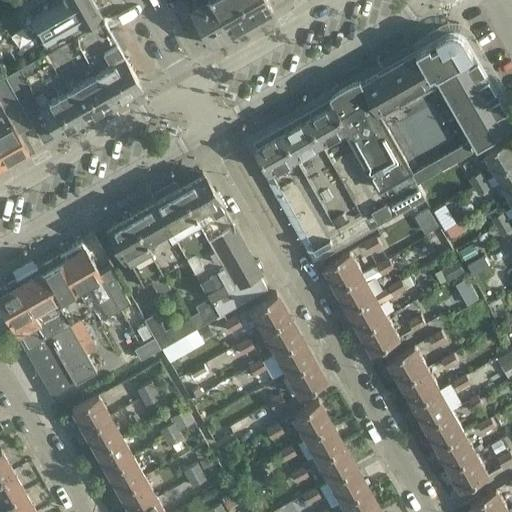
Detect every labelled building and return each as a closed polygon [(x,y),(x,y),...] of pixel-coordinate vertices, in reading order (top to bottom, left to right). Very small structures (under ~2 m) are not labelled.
[(43,0),(26,10),(36,26),(69,7),(78,23),(100,11),(93,0),(43,0)] [(194,0),(198,6),(190,10),(209,44),(271,9),(265,0),(194,0)] [(110,31),(103,19),(74,34),(93,68),(112,101),(141,84),(122,52),(125,50),(113,29),(110,31)] [(446,32),(418,49),(363,80),(254,141),(315,244),(340,230),(346,241),(426,196),(417,179),(511,124),(511,117),(465,36),(464,34),(463,33),(462,32),(460,32),(458,30),(456,30),(455,30),(452,30),(451,30),(448,31),(446,32)] [(56,133),(70,125),(64,113),(78,105),(65,83),(47,50),(4,74),(33,124),(42,140),(56,133)] [(105,105),(112,101),(93,68),(65,83),(78,105),(93,97),(90,91),(95,87),(105,105)] [(0,76),(0,152),(7,165),(34,150),(23,130),(33,124),(4,74),(0,76)] [(511,140),(511,138),(484,153),(496,174),(511,164),(511,140)] [(478,194),(491,187),(501,182),(507,193),(511,190),(511,164),(496,174),(486,179),(474,186),(478,194)] [(469,178),(474,186),(486,179),(482,171),(469,178)] [(233,282),(243,300),(266,287),(259,276),(262,274),(213,189),(212,190),(202,172),(195,174),(194,180),(187,183),(183,182),(177,185),(208,237),(224,265),(223,266),(233,282)] [(209,296),(219,314),(243,300),(233,282),(223,266),(224,265),(208,237),(177,185),(153,199),(186,256),(199,279),(209,296)] [(129,213),(162,270),(186,256),(153,199),(129,213)] [(416,211),(424,228),(437,222),(430,205),(416,211)] [(505,210),(492,217),(496,226),(510,218),(505,210)] [(114,245),(137,285),(149,278),(158,294),(170,288),(160,271),(162,270),(129,213),(106,226),(116,244),(114,245)] [(511,216),(496,226),(501,234),(511,226),(511,216)] [(377,235),(365,241),(370,251),(382,244),(377,235)] [(99,273),(80,240),(59,252),(78,285),(97,321),(129,302),(110,267),(99,273)] [(473,243),(460,249),(467,262),(480,255),(473,243)] [(324,265),(336,287),(363,272),(351,249),(324,265)] [(59,252),(38,264),(86,352),(96,347),(80,317),(91,311),(78,285),(59,252)] [(382,273),(394,266),(389,257),(377,264),(382,273)] [(458,258),(442,267),(450,280),(465,271),(458,258)] [(61,330),(77,358),(86,352),(38,264),(17,277),(49,336),(61,330)] [(336,287),(349,308),(376,293),(363,272),(336,287)] [(40,322),(35,313),(15,278),(0,286),(0,303),(25,349),(48,337),(40,322)] [(406,287),(401,278),(389,285),(394,294),(406,287)] [(477,286),(460,295),(467,306),(483,298),(477,286)] [(277,291),(249,307),(262,329),(289,314),(277,291)] [(349,308),(361,330),(388,315),(376,293),(349,308)] [(196,327),(219,314),(209,296),(195,304),(199,310),(189,315),(196,327)] [(195,327),(196,327),(189,315),(165,328),(156,312),(144,318),(155,337),(161,347),(162,346),(172,340),(195,327)] [(409,320),(414,330),(426,322),(421,313),(409,320)] [(302,335),(289,314),(262,329),(274,351),(302,335)] [(223,322),(229,331),(241,324),(236,315),(223,322)] [(361,330),(373,352),(400,337),(388,315),(361,330)] [(172,340),(163,345),(172,360),(204,342),(202,339),(195,327),(172,340)] [(446,338),(441,329),(429,336),(435,345),(446,338)] [(314,357),(302,335),(274,351),(286,372),(314,357)] [(25,349),(31,358),(54,346),(49,336),(48,337),(25,349)] [(248,336),(236,343),(241,353),(254,346),(248,336)] [(140,359),(161,347),(155,337),(134,348),(140,359)] [(389,359),(401,381),(428,366),(416,343),(389,359)] [(36,367),(60,355),(54,346),(31,358),(36,367)] [(459,361),(453,351),(442,358),(447,367),(459,361)] [(36,367),(42,377),(65,365),(60,355),(36,367)] [(286,372),(299,394),(326,379),(314,357),(286,372)] [(253,375),(266,367),(260,358),(248,365),(253,375)] [(204,363),(189,371),(194,379),(208,371),(204,363)] [(47,386),(70,374),(65,365),(42,377),(47,386)] [(401,381),(413,402),(440,387),(428,366),(401,381)] [(459,389),(472,382),(466,372),(453,379),(459,389)] [(75,383),(70,374),(47,386),(52,395),(75,383)] [(137,388),(142,396),(155,388),(151,380),(137,388)] [(196,380),(187,385),(193,396),(202,391),(196,380)] [(413,402),(426,424),(452,409),(440,387),(413,402)] [(160,397),(155,388),(142,396),(146,404),(160,397)] [(71,408),(83,429),(110,414),(98,392),(71,408)] [(268,400),(273,409),(285,402),(280,393),(268,400)] [(471,410),(483,403),(478,394),(466,401),(471,410)] [(331,421),(319,398),(291,414),(304,436),(331,421)] [(185,407),(170,416),(173,420),(175,424),(178,429),(193,420),(194,419),(187,406),(185,407)] [(426,424),(438,445),(464,430),(452,409),(426,424)] [(83,429),(94,450),(122,434),(110,414),(83,429)] [(496,425),(490,415),(478,422),(484,432),(496,425)] [(159,428),(164,437),(178,429),(175,424),(173,420),(159,428)] [(343,442),(331,421),(304,436),(316,458),(343,442)] [(266,429),(271,438),(283,431),(278,422),(266,429)] [(169,445),(183,437),(178,429),(164,437),(169,445)] [(438,445),(450,467),(477,452),(464,430),(438,445)] [(94,450),(106,470),(133,454),(122,434),(94,450)] [(356,464),(343,442),(316,458),(328,479),(356,464)] [(278,451),(283,460),(296,453),(290,443),(278,451)] [(0,449),(0,476),(13,469),(1,448),(0,449)] [(503,466),(511,461),(511,453),(510,450),(498,457),(503,466)] [(462,489),(489,474),(477,452),(450,467),(462,489)] [(106,470),(117,490),(145,475),(133,454),(106,470)] [(183,469),(187,478),(201,469),(196,461),(183,469)] [(368,485),(356,464),(328,479),(340,500),(368,485)] [(295,481),(308,474),(302,465),(290,472),(295,481)] [(257,466),(244,474),(253,490),(266,482),(257,466)] [(0,476),(0,503),(24,490),(13,469),(0,476)] [(201,469),(187,478),(192,486),(206,478),(201,469)] [(117,490),(129,511),(156,495),(145,475),(117,490)] [(340,500),(346,511),(370,511),(380,506),(368,485),(340,500)] [(308,503),(320,496),(315,486),(302,493),(308,503)] [(470,502),(475,511),(504,511),(510,509),(497,487),(470,502)] [(0,503),(0,504),(4,511),(32,511),(36,510),(24,490),(0,503)] [(129,511),(166,511),(156,495),(129,511)] [(206,510),(206,511),(221,511),(225,510),(220,502),(206,510)]
